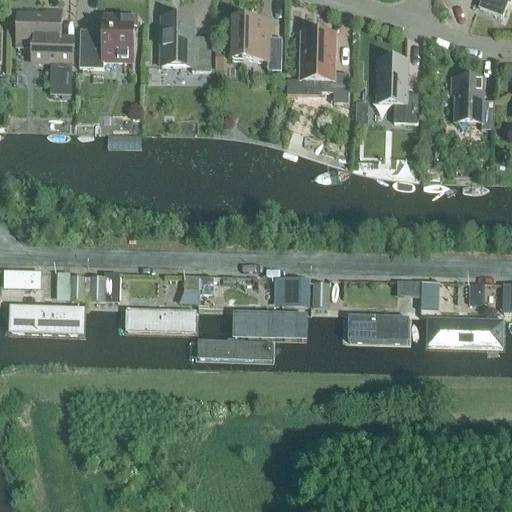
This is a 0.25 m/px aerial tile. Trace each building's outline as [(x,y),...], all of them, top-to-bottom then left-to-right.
[(511,0),(481,0),(478,10),(502,19),(507,6),(510,7),(511,0)] [(33,55),(43,64),(51,64),(50,98),(71,98),(72,47),(59,47),(60,14),(44,14),(43,19),(18,18),(17,52),(33,52),(33,55)] [(80,33),(79,49),(79,72),(103,72),(103,64),(132,65),(134,20),(103,20),(103,34),(80,33)] [(162,21),(161,70),(191,70),(191,75),(210,75),(211,46),(196,46),(192,42),(193,22),(162,21)] [(281,74),(281,60),(269,60),(270,24),(234,23),(234,22),(233,22),(232,64),(268,65),(267,74),(281,74)] [(334,77),(335,37),(301,36),(299,84),(321,85),(321,96),(333,96),(333,107),(348,107),(349,77),(334,77)] [(215,57),(215,72),(224,72),(225,57),(215,57)] [(405,97),(406,64),(379,63),(378,107),(394,108),(393,126),(417,127),(418,98),(405,97)] [(482,105),(482,82),(452,81),(451,98),(456,98),(455,126),(481,126),(481,133),(493,134),(494,105),(482,105)] [(442,158),(427,158),(427,173),(441,173),(442,158)] [(467,183),(467,173),(456,173),(455,182),(467,183)] [(34,276),(6,276),(6,291),(34,292),(34,276)] [(89,281),(89,305),(118,305),(119,278),(105,277),(105,281),(89,281)] [(69,280),(69,304),(85,305),(85,281),(69,280)] [(185,280),(185,295),(199,295),(199,280),(185,280)] [(199,295),(199,297),(214,297),(214,280),(199,280),(199,295)] [(293,286),(292,310),(308,311),(309,287),(293,286)] [(397,286),(397,301),(420,302),(421,286),(397,286)] [(328,311),(329,287),(313,287),(312,311),(328,311)] [(64,332),(64,312),(4,310),(4,330),(64,332)] [(168,335),(168,315),(108,313),(108,333),(168,335)] [(287,338),(288,318),(228,317),(227,336),(287,338)] [(391,341),(392,321),(332,319),(331,339),(391,341)] [(511,344),(511,338),(511,324),(453,322),(452,342),(511,344)]
